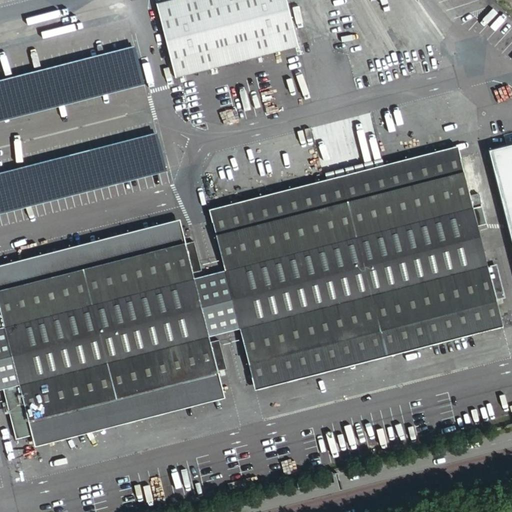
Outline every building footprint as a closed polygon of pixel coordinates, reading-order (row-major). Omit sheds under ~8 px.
[(298,48),(285,0),(178,0),(157,6),(176,79),(298,48)] [(0,118),(144,82),(136,52),(0,86),(0,118)] [(511,131),(485,139),(511,244),(511,131)] [(0,210),(166,169),(159,139),(0,178),(0,210)] [(480,199),(465,144),(209,210),(212,222),(225,271),(239,328),(252,378),(442,330),(445,341),(503,326),(496,300),(504,298),(497,269),(489,271),(471,202),(480,199)] [(113,184),(86,191),(88,200),(99,197),(99,196),(115,191),(113,184)] [(0,292),(186,245),(182,229),(0,275),(0,292)] [(194,242),(186,245),(0,292),(0,310),(4,328),(19,384),(29,420),(217,372),(226,369),(219,341),(211,343),(209,336),(195,279),(193,273),(201,271),(194,242)] [(225,271),(195,279),(209,336),(239,328),(225,271)] [(4,328),(0,328),(0,388),(19,384),(4,328)] [(221,387),(217,372),(29,420),(32,434),(221,387)]
